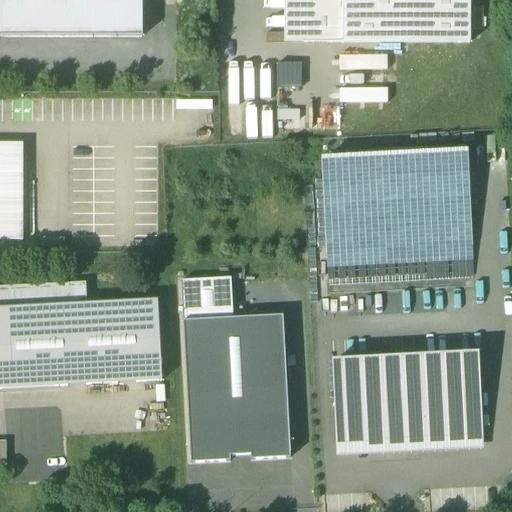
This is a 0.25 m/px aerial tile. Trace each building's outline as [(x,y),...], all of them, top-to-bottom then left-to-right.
[(141,0),(0,0),(0,38),(142,39),(141,0)] [(303,0),(303,45),(470,44),(469,0),(303,0)] [(22,146),(0,145),(0,242),(22,243),(22,146)] [(466,154),(322,161),(330,299),(474,291),(466,154)] [(86,285),(0,289),(0,311),(87,306),(86,285)] [(87,306),(0,311),(0,391),(162,383),(157,303),(87,306)] [(283,318),(183,323),(191,465),(231,463),(230,458),(250,457),(250,462),(290,460),(283,318)] [(477,356),(333,364),(337,444),(481,436),(477,356)]
